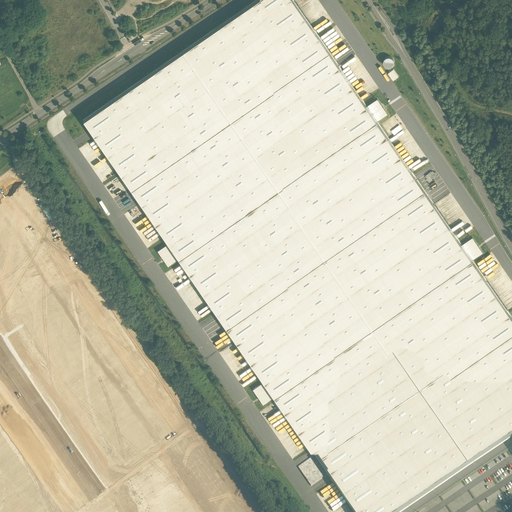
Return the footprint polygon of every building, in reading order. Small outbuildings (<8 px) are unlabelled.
[(367,106),(294,0),(254,0),(81,119),(167,243),(178,258),(262,381),(273,397),(352,511),(400,511),(511,435),(511,316),(473,259),(462,244),(378,122),(367,106)] [(396,56),(388,56),(388,64),(396,64),(396,56)] [(398,77),(393,69),(388,73),(393,80),(398,77)] [(378,99),(367,106),(378,122),(389,115),(378,99)] [(473,237),(462,244),(473,259),(483,252),(473,237)] [(168,265),(178,258),(167,243),(157,250),(168,265)] [(231,511),(75,285),(0,336),(0,425),(59,511),(231,511)] [(273,397),(262,381),(252,388),(263,404),(273,397)]
